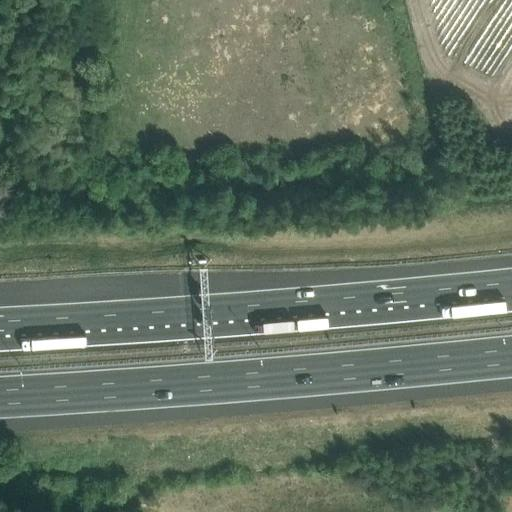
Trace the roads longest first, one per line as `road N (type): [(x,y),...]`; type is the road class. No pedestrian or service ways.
road 1 (motorway): [(0,397),(511,355)]
road 2 (motorway): [(511,295),(362,313),(0,333)]
